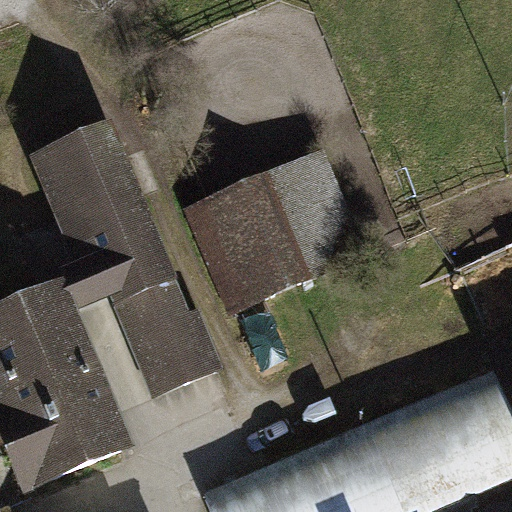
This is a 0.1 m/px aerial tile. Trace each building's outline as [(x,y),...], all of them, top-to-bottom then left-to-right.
[(64,287),(78,320),(113,305),(155,404),(226,374),(200,314),(193,317),(112,128),(31,162),(77,269),(60,276),(64,287)] [(325,153),(185,213),(231,321),(371,262),(325,153)] [(78,320),(64,287),(0,314),(0,442),(25,502),(136,456),(78,320)] [(511,349),(489,359),(495,375),(511,414),(511,349)] [(511,414),(495,375),(205,498),(211,511),(449,511),(511,486),(511,414)]
